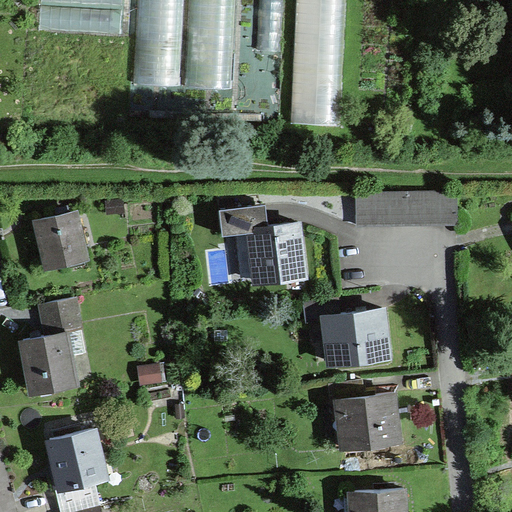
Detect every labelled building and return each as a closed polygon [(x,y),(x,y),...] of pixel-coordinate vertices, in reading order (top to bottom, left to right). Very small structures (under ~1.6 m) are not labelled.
[(183,0),(138,0),(134,81),(179,84),(183,0)] [(190,0),(185,84),(230,87),(235,0),(190,0)] [(345,0),(297,0),(291,121),(339,123),(345,0)] [(457,190),(441,191),(442,222),(458,222),(457,190)] [(408,191),(391,192),(392,223),(409,223),(408,191)] [(425,191),(408,191),(409,223),(425,223),(425,191)] [(441,191),(425,191),(425,223),(442,222),(441,191)] [(374,192),(357,193),(358,224),(375,224),(374,192)] [(391,192),(374,192),(375,224),(392,223),(391,192)] [(223,232),(251,228),(250,227),(255,226),(253,204),(220,208),(223,232)] [(74,210),(37,218),(48,265),(85,256),(74,210)] [(297,221),(255,226),(250,227),(251,228),(257,280),(303,274),(297,221)] [(45,319),(76,313),(73,295),(42,302),(45,319)] [(308,321),(326,318),(325,313),(338,312),(336,295),(305,299),(308,321)] [(326,318),(331,361),(389,354),(383,306),(338,312),(325,313),(326,318)] [(48,333),(23,338),(33,389),(76,381),(70,353),(84,351),(76,313),(45,319),(48,333)] [(165,363),(140,368),(143,384),(168,378),(165,363)] [(338,397),(363,394),(361,378),(329,382),(331,400),(338,399),(338,397)] [(338,399),(344,445),(399,438),(393,391),(363,394),(338,397),(338,399)] [(94,427),(50,437),(62,486),(99,478),(92,448),(99,446),(94,427)] [(404,511),(403,487),(351,490),(352,511),(404,511)] [(85,496),(60,502),(62,511),(77,511),(88,509),(85,496)]
